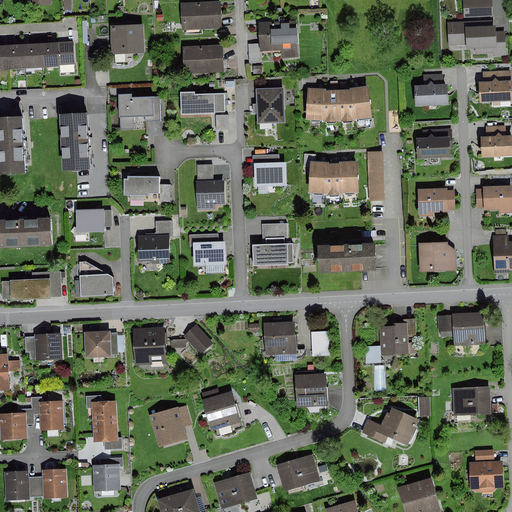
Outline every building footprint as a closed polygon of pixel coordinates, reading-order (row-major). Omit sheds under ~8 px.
[(490,0),(462,0),(463,17),(492,15),(490,0)] [(220,2),(182,4),(183,32),(222,30),(220,2)] [(480,22),(448,24),(449,45),(466,44),(466,49),(475,48),(475,54),(492,53),(492,57),(507,56),(505,32),(494,32),(494,26),(480,27),(480,22)] [(295,23),(260,24),(261,51),(281,50),(281,59),(296,58),(295,23)] [(145,27),(111,28),(112,54),(145,53),(145,27)] [(73,42),(42,43),(43,68),(59,67),(58,65),(74,64),(73,42)] [(43,68),(42,43),(24,44),(25,69),(43,68)] [(25,69),(24,44),(6,46),(7,70),(25,69)] [(259,44),(248,45),(249,63),(260,63),(259,44)] [(222,45),(182,47),(183,73),(223,71),(222,45)] [(483,82),(478,82),(479,103),(511,101),(510,70),(483,72),(483,82)] [(422,75),(423,86),(427,86),(430,82),(433,85),(444,85),(443,74),(422,75)] [(423,86),(414,86),(415,106),(447,105),(446,85),(444,85),(433,85),(430,82),(427,86),(423,86)] [(321,120),(323,89),(323,87),(321,87),(316,87),(316,89),(306,88),(305,120),(321,120)] [(356,87),(351,87),(351,89),(353,118),(370,118),(369,106),(371,104),(370,100),(368,98),(367,87),(358,87),(356,87)] [(282,88),(255,89),(256,123),(283,122),(282,88)] [(337,120),(337,91),(330,91),(330,89),(328,89),(323,89),(321,120),(321,121),(337,122),(337,120)] [(353,118),(351,89),(348,89),(345,89),(345,90),(337,91),(337,119),(337,120),(353,120),(353,118)] [(193,92),(180,93),(180,115),(224,113),(224,94),(193,95),(193,92)] [(132,94),(117,95),(118,118),(119,117),(120,130),(133,130),(133,117),(144,117),(145,122),(160,121),(159,96),(132,97),(132,94)] [(87,114),(60,115),(62,169),(90,168),(88,141),(87,114)] [(229,115),(215,116),(216,131),(229,131),(229,115)] [(22,118),(0,118),(0,173),(23,173),(23,145),(22,118)] [(484,137),(479,137),(480,158),(511,155),(511,144),(511,135),(505,135),(505,125),(484,126),(484,137)] [(424,130),(424,138),(428,138),(431,135),(434,138),(447,137),(451,137),(451,129),(424,130)] [(424,138),(416,138),(416,159),(448,157),(447,137),(434,138),(431,135),(428,138),(424,138)] [(382,152),(367,153),(368,201),(383,200),(382,152)] [(315,154),(304,154),(303,167),(308,167),(308,159),(315,160),(315,154)] [(253,155),(253,163),(278,162),(278,155),(253,155)] [(325,194),(325,162),(325,160),(324,160),(319,160),(319,162),(309,162),(307,193),(325,194)] [(278,162),(253,163),(254,187),(284,186),(284,162),(278,162)] [(340,194),(339,164),(333,164),(333,162),(331,162),(325,162),(325,194),(325,195),(340,195),(340,194)] [(345,162),(339,163),(339,164),(340,194),(357,193),(356,181),(358,179),(358,175),(355,173),(354,162),(345,162)] [(212,165),(197,165),(197,180),(213,179),(212,165)] [(160,177),(130,176),(129,179),(126,179),(126,195),(150,195),(150,192),(160,192),(160,184),(160,177)] [(223,181),(196,182),(197,211),(215,211),(215,207),(224,207),(223,181)] [(171,184),(160,184),(160,192),(160,202),(171,202),(171,184)] [(481,189),(475,189),(476,208),(483,208),(483,211),(498,210),(498,214),(511,213),(511,204),(511,185),(481,187),(481,189)] [(446,188),(417,189),(418,217),(432,216),(432,212),(446,212),(446,209),(455,209),(454,190),(446,190),(446,188)] [(102,210),(75,210),(75,233),(103,232),(103,227),(102,211),(102,210)] [(111,210),(102,211),(103,227),(111,226),(111,210)] [(51,220),(0,221),(0,246),(51,245),(51,220)] [(155,221),(155,237),(169,237),(173,237),(172,221),(155,221)] [(262,239),(265,239),(284,238),(287,238),(287,224),(262,225),(262,239)] [(192,243),(218,243),(218,234),(190,235),(190,244),(192,243)] [(506,235),(493,236),(494,270),(511,269),(511,240),(506,240),(506,235)] [(155,237),(139,237),(139,261),(169,261),(169,237),(155,237)] [(265,245),(252,246),(252,266),(286,266),(286,262),(292,262),(292,244),(284,244),(284,238),(265,239),(265,245)] [(218,243),(192,243),(192,266),(225,265),(224,242),(218,243)] [(446,242),(417,243),(418,273),(456,271),(455,251),(446,245),(446,242)] [(372,244),(315,247),(317,273),(374,270),(372,244)] [(86,262),(78,262),(79,297),(112,296),(112,278),(86,262)] [(33,280),(1,281),(1,300),(48,298),(48,296),(60,295),(59,272),(33,273),(33,280)] [(482,313),(452,314),(452,315),(453,337),(453,346),(484,345),(482,313)] [(453,337),(452,315),(437,316),(438,332),(440,332),(440,337),(453,337)] [(407,320),(407,323),(407,338),(416,338),(415,320),(407,320)] [(294,322),(263,324),(264,356),(296,355),(295,350),(298,350),(297,335),(294,335),(294,322)] [(394,326),(380,327),(380,346),(381,356),(408,355),(407,338),(407,323),(394,323),(394,326)] [(259,324),(248,324),(248,332),(259,332),(259,324)] [(196,325),(183,337),(186,339),(173,340),(173,341),(170,341),(170,348),(185,348),(185,344),(188,342),(200,355),(213,343),(196,325)] [(164,327),(133,328),(135,366),(165,364),(164,327)] [(109,332),(84,332),(84,358),(110,357),(110,355),(109,333),(109,332)] [(327,332),(310,333),(312,357),(329,356),(327,332)] [(117,333),(109,333),(110,355),(118,354),(117,333)] [(61,334),(34,335),(34,337),(36,359),(36,360),(62,359),(61,334)] [(36,359),(34,337),(25,337),(25,353),(29,352),(30,359),(36,359)] [(381,356),(380,346),(364,346),(365,364),(381,363),(381,356)] [(6,354),(0,354),(0,390),(9,390),(8,372),(19,372),(19,361),(6,361),(6,354)] [(327,376),(296,377),(298,409),(329,408),(327,376)] [(489,387),(452,388),(453,416),(490,414),(489,387)] [(218,389),(202,394),(214,430),(240,422),(231,394),(221,397),(218,389)] [(101,396),(86,396),(86,409),(92,408),(93,442),(104,442),(117,441),(115,401),(101,402),(101,396)] [(40,414),(40,402),(40,397),(31,398),(31,409),(17,410),(17,413),(25,413),(26,425),(34,424),(34,415),(40,414)] [(429,397),(418,397),(419,417),(430,416),(429,397)] [(62,401),(40,402),(40,414),(41,430),(63,429),(62,401)] [(186,407),(153,417),(162,447),(190,439),(187,429),(192,428),(186,407)] [(382,428),(368,422),(362,434),(386,445),(390,439),(409,448),(421,422),(391,408),(382,428)] [(17,413),(0,413),(0,440),(26,439),(26,425),(25,413),(17,413)] [(117,441),(104,442),(104,450),(122,449),(122,441),(117,441)] [(494,450),(474,451),(475,460),(494,460),(494,450)] [(312,458),(278,468),(285,492),(319,482),(312,458)] [(501,461),(468,463),(469,490),(471,490),(475,493),(493,492),(496,488),(502,488),(501,461)] [(100,466),(92,466),(93,492),(120,491),(119,465),(100,466)] [(65,470),(42,471),(42,477),(43,496),(43,499),(67,497),(65,470)] [(27,472),(4,472),(5,501),(28,500),(28,497),(28,477),(27,472)] [(250,475),(215,486),(222,510),(258,499),(250,475)] [(440,511),(429,476),(395,486),(402,511),(440,511)] [(42,477),(28,477),(28,497),(43,496),(42,477)] [(198,511),(193,494),(159,504),(161,511),(198,511)] [(356,511),(353,501),(324,510),(325,511),(356,511)]
